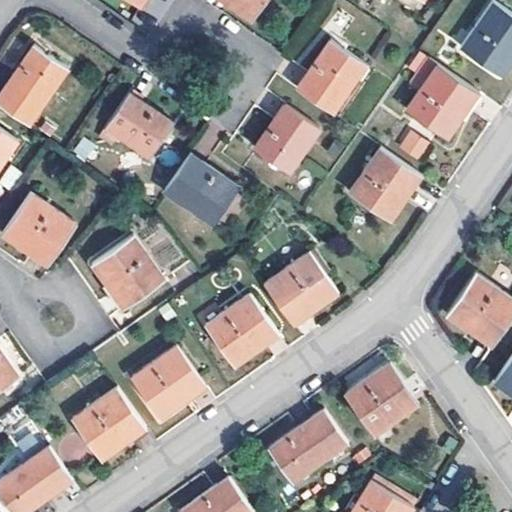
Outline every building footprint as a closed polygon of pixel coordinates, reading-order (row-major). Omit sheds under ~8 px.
[(236,0),(233,5),(254,20),(268,0),(236,0)] [(511,14),(495,2),(464,47),(504,76),(511,64),(511,50),(511,49),(511,47),(511,14)] [(333,39),(298,87),(335,112),(368,64),(333,39)] [(36,43),(0,95),(0,101),(31,124),(70,68),(45,50),(36,43)] [(418,51),(404,71),(420,83),(434,63),(418,51)] [(439,63),(408,109),(449,137),(463,117),(459,114),(456,113),(473,87),(439,63)] [(463,117),(480,91),(473,87),(456,113),(459,114),(463,117)] [(131,91),(108,125),(152,156),(176,122),(131,91)] [(286,104),(257,149),(291,172),(320,128),(286,104)] [(0,125),(0,168),(20,140),(0,125)] [(420,159),(429,138),(406,129),(397,149),(420,159)] [(83,137),(73,152),(87,161),(97,146),(83,137)] [(382,145),(351,191),(392,220),(406,198),(403,196),(399,194),(416,168),(382,145)] [(192,154),(166,191),(216,225),(241,188),(192,154)] [(406,198),(424,173),(416,168),(399,194),(403,196),(406,198)] [(30,236),(55,254),(77,222),(32,191),(4,231),(24,245),(30,236)] [(135,235),(95,263),(110,284),(117,278),(135,303),(167,279),(135,235)] [(24,245),(49,263),(55,254),(30,236),(24,245)] [(313,249),(268,281),(290,313),(318,293),(321,297),(325,302),(342,290),(313,249)] [(511,292),(478,270),(450,312),(470,325),(476,317),(500,333),(511,315),(511,292)] [(110,284),(127,308),(135,303),(117,278),(110,284)] [(253,291),(208,323),(236,364),(257,349),(255,345),(252,342),(276,325),(253,291)] [(290,313),(297,322),(325,302),(321,297),(318,293),(290,313)] [(470,325),(495,342),(500,333),(476,317),(470,325)] [(257,349),(281,332),(276,325),(252,342),(255,345),(257,349)] [(179,344),(134,375),(162,416),(183,402),(177,394),(202,376),(179,344)] [(0,345),(0,391),(22,377),(0,345)] [(511,355),(496,379),(511,389),(511,355)] [(415,392),(392,360),(347,392),(376,433),(397,417),(391,409),(415,392)] [(191,396),(207,384),(202,376),(177,394),(183,402),(191,396)] [(120,385),(75,416),(104,457),(124,443),(119,436),(143,418),(120,385)] [(397,417),(421,400),(415,392),(391,409),(397,417)] [(327,406),(271,446),(277,454),(294,479),(350,439),(327,406)] [(119,436),(124,443),(133,436),(148,426),(143,418),(119,436)] [(10,435),(21,449),(36,437),(25,422),(10,435)] [(52,444),(0,481),(0,489),(15,511),(26,511),(76,477),(52,444)] [(231,474),(182,509),(184,511),(253,511),(256,510),(231,474)] [(372,478),(351,511),(409,511),(415,504),(372,478)]
